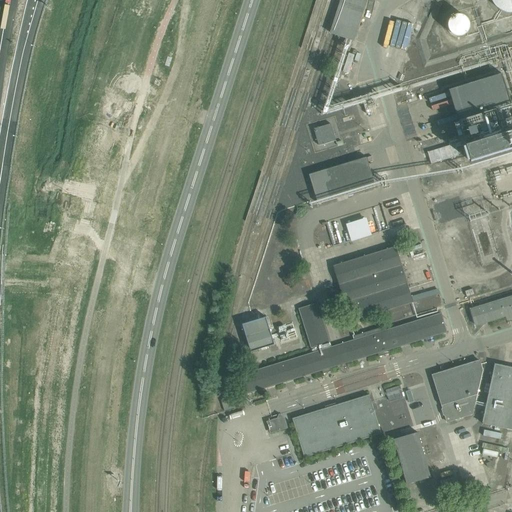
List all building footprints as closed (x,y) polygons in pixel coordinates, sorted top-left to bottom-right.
[(341,0),(330,34),(354,42),(367,0),(341,0)] [(511,0),(493,0),(495,2),(497,5),(500,7),(503,9),(506,11),(511,11),(511,0)] [(470,24),(470,23),(470,21),(470,19),(468,16),(465,13),(463,12),(460,12),(458,12),(455,13),(452,15),(450,17),(449,19),(448,23),(449,25),(449,28),(451,31),(453,32),(455,33),(459,34),(462,34),(464,33),(465,32),(467,31),(470,27),(470,24)] [(449,90),(463,135),(465,141),(471,161),(511,148),(511,105),(502,74),(449,90)] [(319,147),(337,141),(331,123),(314,129),(319,147)] [(455,143),(465,141),(463,135),(448,140),(450,146),(428,153),(431,165),(459,156),(455,143)] [(375,187),(366,158),(310,175),(318,204),(375,187)] [(455,201),(436,207),(441,222),(460,216),(455,201)] [(366,218),(346,225),(351,242),(372,235),(366,218)] [(396,247),(335,265),(334,266),(351,322),(413,303),(396,247)] [(422,279),(412,281),(414,286),(432,281),(429,271),(420,274),(422,279)] [(484,285),(465,292),(467,297),(486,292),(484,285)] [(511,295),(469,310),(475,327),(505,317),(507,321),(511,319),(511,295)] [(239,375),(245,395),(447,333),(441,313),(387,330),(385,327),(363,334),(364,337),(323,350),(321,345),(330,343),(318,303),(299,309),(313,353),(239,375)] [(274,345),(266,318),(242,325),(251,352),(274,345)] [(354,339),(350,327),(338,331),(340,338),(333,340),(335,345),(354,339)] [(480,361),(432,375),(447,423),(472,415),(483,370),(480,361)] [(511,430),(511,367),(494,364),(482,424),(511,430)] [(387,389),(390,400),(404,396),(401,385),(387,389)] [(427,418),(435,416),(429,389),(420,391),(427,418)] [(243,405),(240,395),(222,400),(224,411),(243,405)] [(304,458),(381,434),(369,395),(292,419),(294,423),(304,458)] [(271,433),(287,428),(284,418),(268,423),(271,433)] [(486,429),(484,441),(501,445),(503,433),(486,429)] [(418,434),(394,440),(407,485),(430,478),(418,434)] [(483,449),(482,455),(497,459),(499,453),(483,449)]
